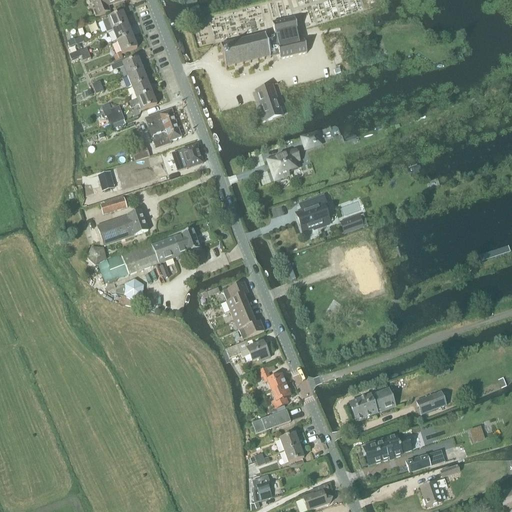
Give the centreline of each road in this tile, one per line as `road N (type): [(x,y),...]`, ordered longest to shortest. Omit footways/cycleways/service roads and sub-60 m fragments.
road 1 (residential): [(302,386),(150,0)]
road 2 (unclassified): [(302,386),(511,313)]
road 3 (track): [(49,210),(58,129),(26,0)]
road 4 (residential): [(356,511),(302,386)]
